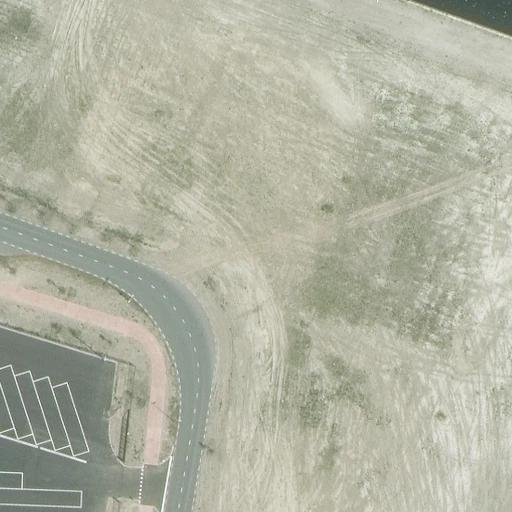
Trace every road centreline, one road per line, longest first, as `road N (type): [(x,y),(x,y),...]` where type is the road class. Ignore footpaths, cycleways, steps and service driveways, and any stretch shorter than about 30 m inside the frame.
road 1 (tertiary): [(176,511),(193,383),(184,329),(167,302),(127,277),(0,232)]
road 2 (unclassified): [(511,73),(308,0)]
